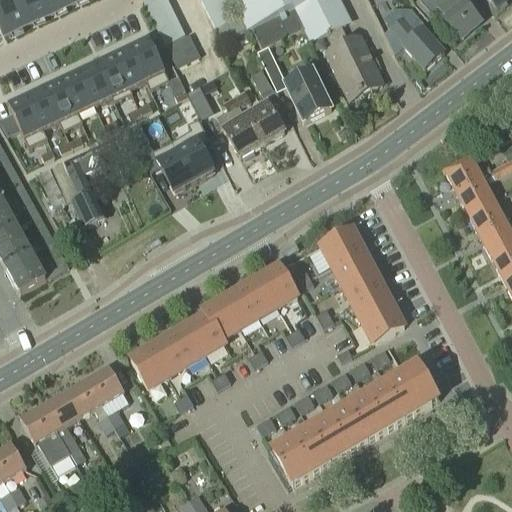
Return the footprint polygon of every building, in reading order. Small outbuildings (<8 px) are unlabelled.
[(12,0),(0,0),(0,31),(4,40),(26,30),(12,0)] [(39,0),(12,0),(26,30),(49,19),(39,0)] [(66,0),(39,0),(49,19),(71,9),(66,0)] [(66,0),(71,9),(89,0),(66,0)] [(164,0),(139,0),(164,49),(165,48),(175,70),(196,59),(186,37),(184,38),(164,0)] [(226,0),(199,0),(215,31),(236,20),(226,0)] [(230,0),(247,35),(252,33),(294,13),(294,12),(318,0),(230,0)] [(294,13),(304,34),(339,17),(330,0),(318,0),(294,12),(294,13)] [(446,0),(422,0),(416,6),(432,24),(438,19),(460,44),(481,26),(467,9),(459,0),(452,0),(449,3),(446,0)] [(485,0),(496,12),(510,0),(485,0)] [(412,12),(386,36),(396,56),(401,51),(422,76),(446,56),(423,30),(426,28),(412,12)] [(262,54),(304,34),(294,13),(252,33),(262,54)] [(339,17),(304,34),(310,46),(327,38),(334,54),(327,58),(350,105),(382,89),(359,42),(345,49),(337,33),(345,29),(339,17)] [(148,44),(130,52),(151,96),(169,87),(148,44)] [(130,52),(113,61),(131,99),(132,99),(130,95),(146,87),(150,96),(151,96),(130,52)] [(257,57),(268,80),(279,74),(268,52),(257,57)] [(113,61),(95,69),(114,108),(131,99),(113,61)] [(95,69),(78,77),(94,111),(111,104),(113,108),(114,108),(95,69)] [(260,75),(250,81),(262,102),(273,96),(260,75)] [(312,76),(286,88),(285,89),(303,127),(331,114),(312,76)] [(78,77),(61,85),(81,128),(82,128),(78,119),(94,111),(78,77)] [(61,85),(43,93),(64,137),(81,128),(61,85)] [(43,93),(26,102),(46,145),(47,144),(43,136),(59,128),(63,137),(64,137),(43,93)] [(184,95),(174,101),(177,108),(188,103),(184,95)] [(244,95),(234,102),(240,112),(250,106),(244,95)] [(26,102),(8,110),(25,144),(29,153),(46,145),(26,102)] [(234,102),(223,108),(230,118),(240,112),(234,102)] [(148,107),(137,113),(141,120),(152,114),(148,107)] [(267,108),(245,121),(262,150),(284,137),(267,108)] [(137,113),(127,119),(130,126),(141,120),(137,113)] [(245,121),(223,134),(240,163),(262,150),(245,121)] [(114,125),(103,131),(107,138),(118,132),(114,125)] [(190,137),(172,147),(194,190),(213,180),(199,152),(209,147),(198,126),(187,131),(190,137)] [(103,131),(92,136),(96,143),(107,138),(103,131)] [(80,142),(69,147),(72,154),(83,149),(80,142)] [(69,147),(58,152),(61,159),(72,154),(69,147)] [(148,147),(137,153),(150,178),(161,173),(175,199),(194,190),(172,147),(153,157),(148,147)] [(0,168),(9,164),(0,148),(0,168)] [(55,162),(51,155),(40,160),(44,167),(55,162)] [(62,167),(38,178),(56,214),(65,209),(72,206),(84,232),(105,222),(93,196),(92,197),(83,178),(103,169),(96,156),(77,165),(78,167),(68,172),(66,173),(62,167)] [(471,162),(445,176),(456,198),(483,184),(471,162)] [(487,169),(481,173),(486,182),(492,179),(495,184),(511,173),(511,162),(491,175),(487,169)] [(9,164),(0,168),(6,179),(23,211),(30,222),(38,218),(32,206),(9,164)] [(483,184),(456,198),(468,219),(494,205),(483,184)] [(0,238),(14,230),(0,204),(0,238)] [(494,205),(468,219),(479,241),(506,227),(494,205)] [(44,249),(29,257),(36,270),(51,262),(50,259),(58,254),(38,218),(30,222),(44,249)] [(511,237),(506,227),(479,241),(491,263),(511,251),(511,237)] [(0,262),(4,271),(29,257),(14,230),(0,238),(0,262)] [(362,255),(352,235),(320,252),(331,272),(362,255)] [(511,251),(491,263),(502,284),(511,278),(511,251)] [(5,273),(4,273),(12,288),(14,287),(23,303),(71,276),(58,254),(50,259),(51,262),(36,270),(29,257),(4,271),(5,273)] [(362,255),(331,272),(341,291),(373,274),(362,255)] [(297,302),(279,271),(259,283),(277,314),(297,302)] [(373,274),(341,291),(352,310),(383,294),(373,274)] [(310,284),(306,277),(295,282),(299,289),(310,284)] [(511,278),(502,284),(511,302),(511,278)] [(277,314),(259,283),(240,294),(258,325),(277,314)] [(313,290),(310,284),(299,289),(303,296),(313,290)] [(258,325),(240,294),(222,305),(240,336),(258,325)] [(383,294),(352,310),(362,330),(393,313),(383,294)] [(240,336),(222,305),(202,316),(205,320),(221,347),(222,346),(240,336)] [(372,349),(404,332),(393,313),(362,330),(372,349)] [(330,321),(326,314),(316,320),(319,327),(330,321)] [(221,347),(205,320),(187,331),(205,362),(225,350),(222,346),(221,347)] [(333,328),(330,321),(319,327),(323,334),(333,328)] [(205,362),(187,331),(168,342),(186,372),(205,362)] [(305,344),(298,333),(292,337),(298,348),(305,344)] [(298,348),(292,337),(285,341),(291,352),(298,348)] [(186,372),(168,342),(150,353),(168,384),(186,372)] [(168,384),(150,353),(130,364),(149,395),(168,384)] [(351,361),(347,354),(337,360),(341,367),(351,361)] [(267,366),(261,355),(255,359),(261,370),(267,366)] [(390,366),(384,356),(377,359),(383,370),(390,366)] [(261,370),(255,359),(248,363),(254,374),(261,370)] [(383,370),(377,359),(371,363),(377,374),(383,370)] [(370,378),(364,367),(357,371),(363,382),(370,378)] [(108,371),(86,384),(115,434),(123,429),(116,416),(118,415),(111,402),(122,396),(108,371)] [(363,382),(357,371),(350,375),(356,385),(363,382)] [(292,492),(437,407),(418,373),(272,458),(292,492)] [(230,388),(224,377),(217,381),(224,392),(230,388)] [(351,389),(345,378),(338,382),(344,393),(351,389)] [(224,392),(217,381),(211,385),(217,396),(224,392)] [(344,393),(338,382),(331,386),(338,397),(344,393)] [(86,384),(64,397),(78,422),(93,413),(99,425),(97,426),(104,440),(115,434),(86,384)] [(332,400),(326,389),(319,393),(326,404),(332,400)] [(326,404),(319,393),(313,397),(319,408),(326,404)] [(79,455),(65,429),(78,422),(64,397),(41,410),(56,435),(62,447),(69,460),(79,455)] [(193,410),(187,399),(180,403),(186,414),(193,410)] [(314,411),(308,400),(301,404),(307,415),(314,411)] [(186,414),(180,403),(173,407),(180,418),(182,416),(186,414)] [(307,415),(301,404),(294,408),(300,419),(307,415)] [(41,410),(19,424),(34,448),(56,435),(41,410)] [(295,422),(289,411),(282,415),(288,426),(295,422)] [(288,426),(282,415),(276,419),(282,430),(288,426)] [(276,433),(269,423),(263,427),(269,437),(276,433)] [(269,437),(263,427),(256,431),(262,441),(269,437)] [(10,449),(0,454),(0,481),(3,486),(25,473),(10,449)] [(53,474),(61,466),(48,453),(40,460),(53,474)] [(0,481),(0,502),(1,504),(0,503),(0,505),(3,511),(15,511),(26,506),(18,493),(8,498),(2,486),(3,486),(0,481)] [(62,497),(55,501),(60,511),(74,511),(89,503),(80,487),(62,497)] [(54,511),(47,498),(35,504),(40,511),(54,511)] [(206,511),(199,499),(190,505),(194,511),(206,511)]
